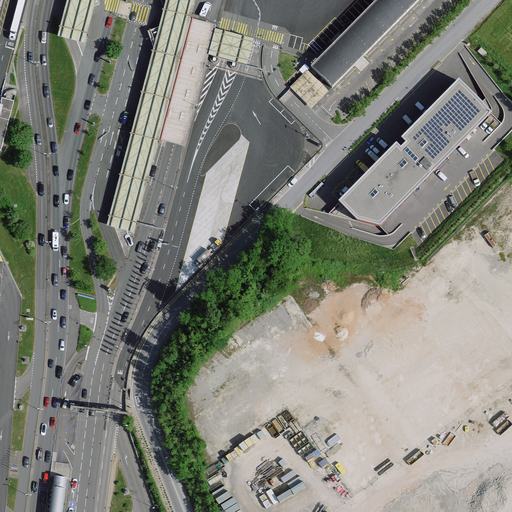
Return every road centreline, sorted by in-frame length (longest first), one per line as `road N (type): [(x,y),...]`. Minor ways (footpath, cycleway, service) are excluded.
road 1 (unclassified): [(485,0),(160,332),(144,369),(143,401),(184,511)]
road 2 (motorway): [(35,0),(30,65),(42,179),(41,342),(20,511)]
road 3 (motorway): [(100,356),(102,297),(87,194),(134,34)]
road 4 (motorway): [(60,190),(60,307),(36,511)]
road 5 (motorway): [(100,356),(145,249),(174,143)]
road 6 (motorway): [(114,0),(60,190)]
road 7 (motorway): [(49,0),(45,82),(60,190)]
road 8 (motorway): [(80,511),(100,356)]
road 9 (motorway): [(174,143),(212,0)]
